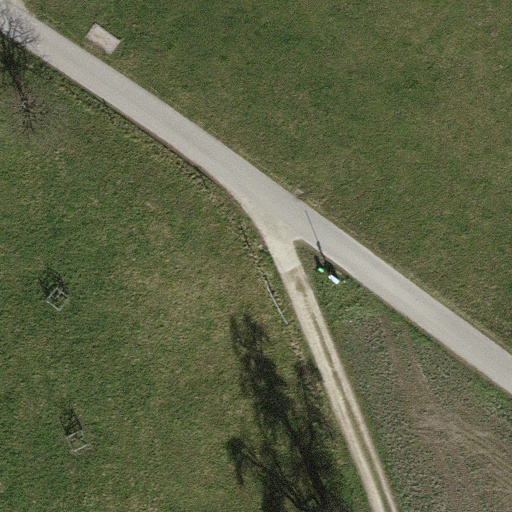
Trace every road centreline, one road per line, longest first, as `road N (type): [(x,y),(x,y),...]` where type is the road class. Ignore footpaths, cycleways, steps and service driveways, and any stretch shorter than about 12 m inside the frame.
road 1 (track): [(256,187),(378,511)]
road 2 (track): [(256,187),(511,372)]
road 3 (residential): [(0,13),(256,187)]
